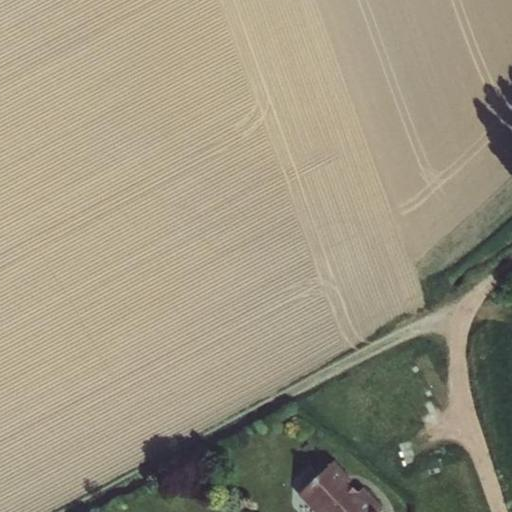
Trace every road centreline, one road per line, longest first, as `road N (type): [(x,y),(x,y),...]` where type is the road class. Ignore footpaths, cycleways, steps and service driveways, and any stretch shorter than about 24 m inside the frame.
road 1 (track): [(66,511),(467,304)]
road 2 (track): [(497,511),(470,426),(458,338),(477,290),(511,265)]
